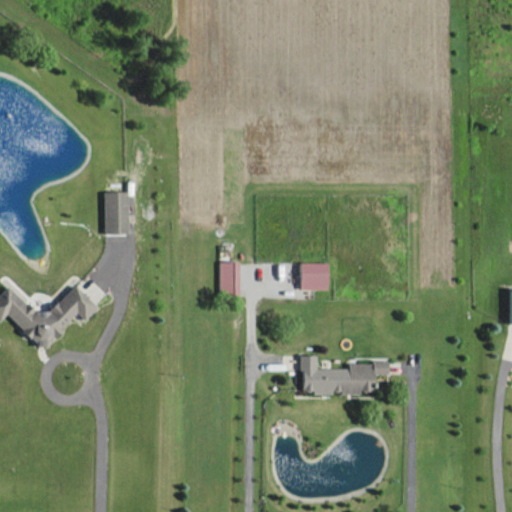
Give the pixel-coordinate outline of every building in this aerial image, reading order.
[(101,235),(127,234),(126,192),(100,192),(101,235)] [(236,263),(216,262),(216,293),(236,294),(236,263)] [(326,264),(299,263),(298,289),(326,290),(326,264)] [(5,287),(0,291),(0,317),(4,314),(39,349),(75,314),(82,321),(94,309),(70,285),(39,316),(30,307),(27,310),(5,287)] [(75,289),(91,304),(100,295),(92,287),(86,293),(78,286),(75,289)] [(313,369),(313,356),(297,356),(297,394),(372,393),(372,375),(386,375),(386,363),(345,363),(345,369),(313,369)]
